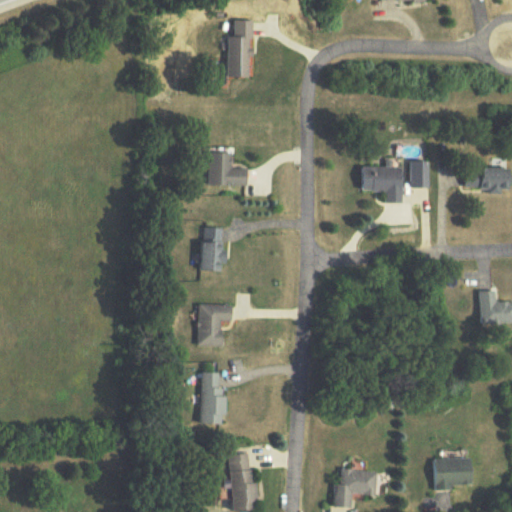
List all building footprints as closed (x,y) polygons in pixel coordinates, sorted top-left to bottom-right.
[(221,78),(245,78),(245,21),(221,21),(221,78)] [(199,148),(199,187),(237,186),(237,168),(226,169),(226,148),(199,148)] [(405,163),(405,187),(426,187),(426,163),(405,163)] [(399,168),(354,167),(353,191),(377,191),(377,204),(399,204),(399,168)] [(505,169),(457,169),(457,191),(505,191),(505,169)] [(219,272),(221,229),(199,228),(199,243),(191,242),(190,271),(219,272)] [(490,303),(490,291),(471,291),(471,324),(510,324),(510,303),(490,303)] [(193,346),(218,346),(218,322),(230,322),(230,306),(193,306),(193,346)] [(221,373),(196,372),(194,423),(218,424),(221,373)] [(228,454),(227,510),(250,511),(251,454),(228,454)] [(424,459),(424,489),(465,488),(465,458),(424,459)] [(325,506),(342,507),(343,494),(366,495),(367,471),(334,470),(333,485),(326,485),(325,506)]
